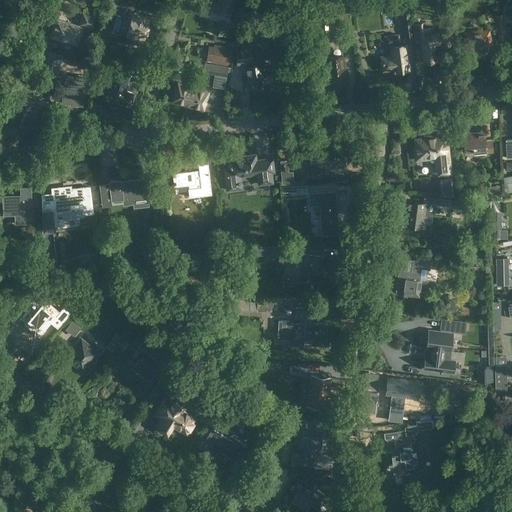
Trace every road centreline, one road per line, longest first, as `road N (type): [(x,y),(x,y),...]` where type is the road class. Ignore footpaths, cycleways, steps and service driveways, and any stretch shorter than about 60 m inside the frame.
road 1 (residential): [(356,511),(347,406),(386,105)]
road 2 (residential): [(242,511),(0,367)]
road 3 (residential): [(144,133),(386,105)]
road 4 (residential): [(0,150),(144,133)]
road 5 (residential): [(144,133),(181,0)]
road 6 (residential): [(386,105),(511,98)]
